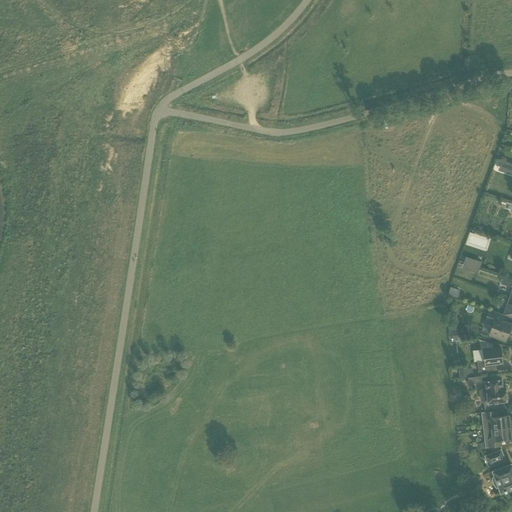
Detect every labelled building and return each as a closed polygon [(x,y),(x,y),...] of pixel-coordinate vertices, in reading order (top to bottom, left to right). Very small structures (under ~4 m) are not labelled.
[(511,166),(501,163),(498,171),(511,175),(511,166)] [(511,211),(511,203),(506,201),(506,202),(501,201),(499,206),(511,210),(511,211)] [(479,268),(481,263),(473,259),(471,265),(479,268)] [(477,274),(479,268),(471,265),(469,271),(477,274)] [(457,299),(460,291),(450,287),(447,296),(457,299)] [(511,317),(511,298),(509,298),(503,315),(511,317)] [(511,324),(502,321),(504,315),(489,310),(485,322),(492,324),(489,335),(505,340),(511,324)] [(449,328),(450,339),(461,337),(461,332),(449,328)] [(477,362),(478,372),(497,370),(496,364),(502,363),(501,348),(483,349),(483,350),(473,350),(474,362),(477,362)] [(460,378),(471,376),(470,368),(459,370),(460,378)] [(482,376),(468,378),(469,388),(475,387),(474,384),(483,383),(482,376)] [(485,382),(486,388),(482,389),(479,390),(479,393),(506,391),(505,387),(503,387),(502,380),(485,382)] [(480,403),(484,403),(485,410),(499,408),(498,403),(507,401),(507,400),(509,399),(508,395),(506,394),(506,391),(479,393),(480,403)] [(509,415),(497,416),(496,411),(484,412),(482,412),(484,430),(510,427),(509,415)] [(485,443),(485,448),(489,448),(501,446),(500,440),(511,439),(510,427),(484,430),(485,443)] [(501,451),(485,456),(489,466),(504,461),(501,451)] [(511,464),(492,471),(495,477),(493,478),(493,481),(493,483),(494,486),(496,488),(499,487),(501,493),(509,490),(510,492),(511,490),(511,465),(511,464)]
